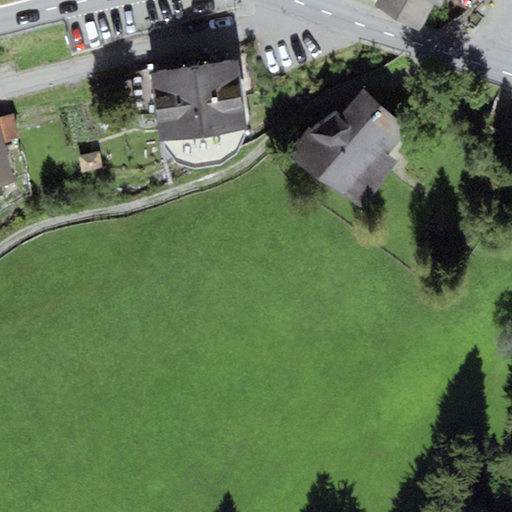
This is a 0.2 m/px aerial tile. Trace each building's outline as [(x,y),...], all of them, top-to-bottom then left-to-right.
[(379,0),(376,8),(419,29),(434,3),(439,6),(442,0),(379,0)] [(239,60),(194,66),(151,72),(160,140),(243,128),(248,128),(239,60)] [(307,126),(290,156),(362,207),(398,162),(387,156),(407,129),(363,89),(342,116),(336,111),(313,128),(307,126)] [(511,144),(511,109),(509,108),(495,136),(511,144)] [(0,187),(16,183),(0,124),(0,187)] [(103,167),(99,151),(77,156),(81,172),(103,167)]
